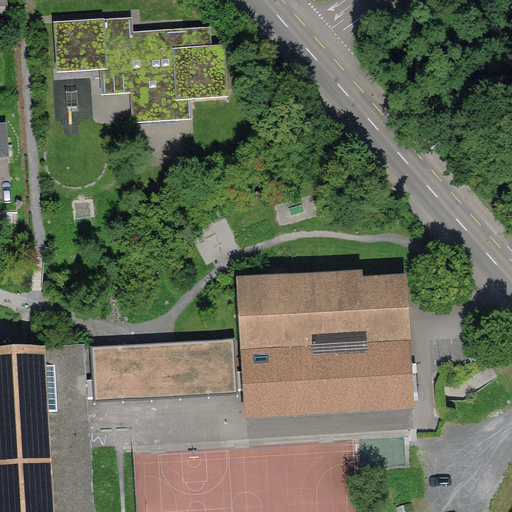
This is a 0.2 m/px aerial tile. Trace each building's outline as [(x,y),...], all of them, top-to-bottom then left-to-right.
[(132,22),(56,27),(59,78),(104,76),(106,97),(135,95),(137,125),(195,122),(193,102),(232,100),(229,51),(216,52),(215,31),(133,36),(132,22)] [(0,157),(11,157),(9,129),(0,129),(0,157)] [(405,281),(239,292),(244,374),(231,375),(232,392),(247,391),(248,415),(412,404),(405,281)] [(235,342),(91,350),(93,383),(98,383),(99,399),(94,399),(94,406),(239,398),(238,391),(232,392),(231,375),(237,375),(235,342)] [(82,349),(0,353),(0,511),(91,511),(85,413),(73,414),(72,401),(99,399),(98,383),(71,385),(70,367),(83,366),(82,349)]
